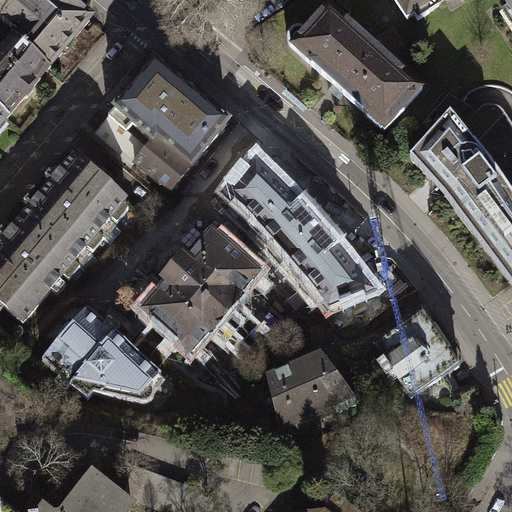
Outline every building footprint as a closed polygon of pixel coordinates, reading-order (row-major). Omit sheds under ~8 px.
[(89,20),(65,0),(16,0),(0,20),(13,31),(17,27),(25,34),(16,45),(47,71),(89,20)] [(0,0),(0,19),(0,20),(16,0),(0,0)] [(437,0),(392,0),(406,20),(414,15),(417,21),(430,13),(426,7),(437,0)] [(288,42),(290,47),(366,114),(363,117),(382,134),(423,89),(328,4),(305,30),(301,29),(295,28),(289,32),(287,36),(288,42)] [(0,114),(6,120),(22,101),(26,100),(33,94),(32,89),(47,71),(16,45),(11,42),(0,55),(0,114)] [(229,122),(156,62),(110,118),(128,132),(132,127),(152,144),(156,138),(192,167),(229,122)] [(511,287),(511,195),(492,166),(450,115),(410,159),(446,199),(511,287)] [(128,132),(110,118),(98,132),(128,156),(140,142),(128,132)] [(156,138),(152,144),(135,164),(171,193),(192,167),(156,138)] [(0,305),(22,325),(63,278),(68,282),(79,269),(74,264),(87,250),(91,254),(103,241),(97,236),(112,220),(117,224),(128,212),(122,207),(126,203),(73,157),(59,173),(54,168),(44,179),(51,185),(45,191),(38,199),(32,194),(24,203),(30,209),(12,229),(6,224),(0,231),(0,236),(3,240),(0,243),(0,305)] [(311,216),(268,175),(237,206),(280,248),(311,216)] [(311,216),(280,248),(297,267),(292,275),(318,303),(325,300),(341,319),(374,289),(320,227),(327,221),(317,210),(311,216)] [(166,288),(144,313),(189,353),(209,331),(211,333),(239,301),(236,298),(255,277),(210,238),(187,264),(181,259),(161,283),(166,288)] [(56,344),(41,362),(88,402),(94,395),(137,403),(142,404),(146,403),(149,401),(152,398),(152,394),(152,390),(150,387),(161,375),(114,335),(119,329),(109,320),(104,325),(86,311),(72,327),(67,324),(59,332),(52,341),(56,344)] [(424,314),(376,347),(385,360),(378,365),(391,386),(399,381),(412,399),(450,373),(450,374),(460,367),(458,364),(457,364),(449,353),(450,351),(435,329),(433,330),(425,318),(426,317),(424,314)] [(322,356),(294,368),(315,417),(335,409),(338,414),(357,406),(355,400),(322,356)] [(281,431),(315,417),(294,368),(268,379),(281,431)] [(185,489),(134,470),(125,492),(120,497),(129,503),(133,499),(163,511),(208,511),(213,505),(187,485),(185,489)] [(8,511),(0,505),(0,511),(123,511),(130,504),(129,503),(120,497),(90,474),(60,511),(44,511),(40,509),(38,511),(8,511)] [(353,511),(337,498),(326,511),(353,511)]
